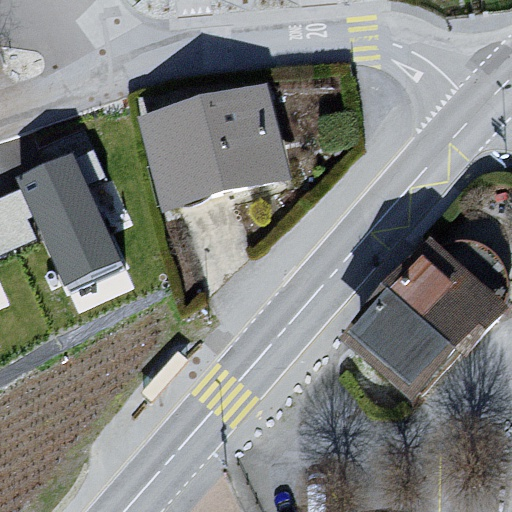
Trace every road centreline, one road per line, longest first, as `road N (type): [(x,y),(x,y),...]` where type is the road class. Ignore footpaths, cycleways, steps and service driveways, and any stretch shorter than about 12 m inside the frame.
road 1 (residential): [(477,109),(123,511)]
road 2 (residential): [(477,109),(421,55),(392,45),(198,51),(84,72)]
